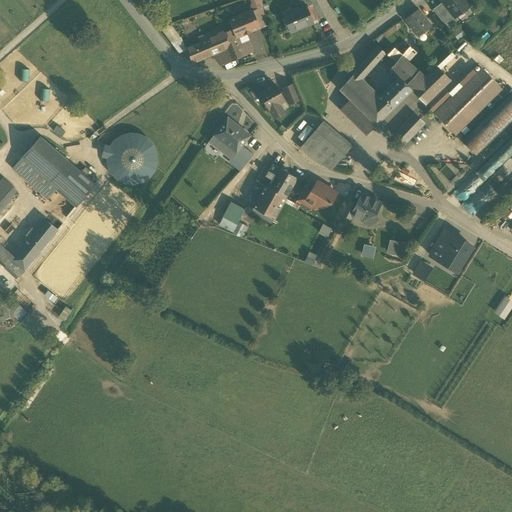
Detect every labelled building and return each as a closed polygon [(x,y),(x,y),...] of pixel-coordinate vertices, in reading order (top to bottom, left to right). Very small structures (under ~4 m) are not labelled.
[(250,6),(252,10),(252,12),(258,9),(253,0),(249,0),(251,3),(250,6)] [(253,0),(258,9),(263,7),(261,0),(253,0)] [(297,0),(301,8),(306,6),(307,7),(312,4),(310,0),(297,0)] [(441,0),(443,2),(455,17),(468,7),(463,0),(441,0)] [(448,20),(452,25),(458,20),(455,17),(443,2),(433,10),(443,24),(448,20)] [(283,16),(290,33),(313,23),(307,7),(306,6),(301,8),(283,16)] [(252,12),(259,28),(267,25),(263,7),(258,9),(252,12)] [(228,20),(232,29),(236,38),(246,34),(259,28),(252,12),(252,10),(228,20)] [(406,19),(418,35),(430,27),(418,10),(406,19)] [(171,42),(180,37),(170,25),(168,24),(160,27),(171,42)] [(465,34),(460,27),(452,32),(458,40),(465,34)] [(199,37),(202,42),(206,40),(220,35),(217,29),(199,37)] [(220,35),(206,40),(212,54),(216,55),(219,54),(221,52),(239,45),(236,38),(232,29),(220,35)] [(239,45),(243,56),(253,52),(246,34),(236,38),(239,45)] [(171,42),(179,52),(185,49),(180,37),(171,42)] [(384,52),(396,62),(401,56),(402,56),(403,55),(385,39),(378,47),(384,52)] [(193,62),(212,54),(206,40),(202,42),(187,48),(193,62)] [(399,52),(405,57),(413,49),(414,47),(408,42),(399,52)] [(216,55),(220,66),(243,56),(239,45),(221,52),(219,54),(216,55)] [(369,57),(375,62),(384,52),(378,47),(369,57)] [(413,49),(405,57),(409,61),(417,52),(413,49)] [(451,52),(436,66),(439,69),(454,55),(451,52)] [(399,77),(412,90),(425,77),(402,56),(401,56),(396,62),(390,69),(399,77)] [(375,62),(369,57),(361,66),(367,71),(375,62)] [(340,89),(344,94),(376,125),(394,107),(381,95),(377,99),(358,80),(361,79),(368,71),(367,71),(361,66),(340,89)] [(436,66),(425,77),(412,90),(411,91),(425,104),(451,80),(439,69),(436,66)] [(472,67),(449,91),(453,96),(477,72),(472,67)] [(435,114),(455,135),(502,89),(481,68),(477,72),(453,96),(435,114)] [(381,95),(394,107),(411,91),(412,90),(399,77),(381,95)] [(260,93),(274,118),(282,113),(277,105),(284,101),(275,84),(260,93)] [(282,88),(289,105),(300,101),(293,84),(282,88)] [(429,109),(435,114),(453,96),(449,91),(448,90),(429,109)] [(511,91),(461,140),(477,156),(511,121),(511,91)] [(208,100),(215,105),(220,97),(214,93),(208,100)] [(367,134),(376,125),(344,94),(338,100),(342,110),(367,134)] [(414,114),(410,119),(419,128),(424,123),(414,114)] [(235,153),(236,154),(242,146),(250,136),(228,118),(215,134),(213,136),(225,145),(235,153)] [(393,136),(403,145),(419,128),(410,119),(393,136)] [(351,145),(324,122),(301,149),(314,161),(330,169),(351,145)] [(309,124),(297,135),(304,141),(315,130),(309,124)] [(56,125),(53,130),(68,140),(72,134),(56,125)] [(149,176),(154,169),(156,160),(155,153),(152,145),(146,139),(139,136),(130,135),(122,137),(115,142),(110,149),(105,147),(103,155),(108,157),(109,165),(112,173),(119,179),(126,182),(134,183),(142,180),(149,176)] [(40,136),(23,156),(58,187),(78,204),(95,184),(94,184),(90,180),(81,172),(41,137),(40,136)] [(235,153),(213,136),(208,142),(230,160),(231,158),(235,153)] [(231,158),(243,167),(253,155),(242,146),(236,154),(235,153),(231,158)] [(47,199),(58,187),(23,156),(12,169),(47,199)] [(231,158),(230,160),(228,162),(240,171),(243,167),(231,158)] [(266,175),(273,179),(274,177),(277,178),(281,171),(281,170),(273,165),(266,175)] [(85,168),(81,172),(90,180),(94,176),(85,168)] [(281,171),(277,178),(293,187),(297,180),(281,171)] [(413,185),(415,179),(399,173),(397,180),(413,185)] [(286,198),(293,187),(277,178),(274,177),(273,179),(268,187),(286,198)] [(3,178),(0,181),(0,194),(4,198),(13,187),(3,178)] [(481,183),(461,205),(472,215),(492,193),(481,183)] [(298,199),(305,203),(314,189),(313,189),(307,185),(298,199)] [(305,203),(312,207),(315,202),(321,206),(326,205),(328,202),(330,204),(337,193),(328,188),(324,185),(318,186),(316,185),(313,189),(314,189),(305,203)] [(280,209),(286,198),(268,187),(265,186),(259,197),(280,209)] [(0,210),(17,191),(13,187),(4,198),(0,201),(0,210)] [(352,215),(361,220),(376,212),(381,203),(366,195),(362,193),(361,196),(357,204),(351,215),(352,215)] [(275,218),(280,209),(259,197),(254,205),(275,218)] [(240,223),(248,207),(233,199),(220,223),(235,231),(240,223)] [(342,217),(349,221),(352,215),(351,215),(357,204),(350,201),(342,217)] [(217,203),(213,213),(218,216),(222,205),(217,203)] [(275,218),(254,205),(253,208),(274,220),(275,218)] [(500,215),(503,219),(511,212),(507,208),(500,215)] [(12,256),(7,252),(0,259),(0,260),(5,265),(10,260),(23,270),(56,230),(43,219),(12,256)] [(249,228),(240,223),(235,231),(233,235),(243,238),(249,228)] [(332,229),(323,224),(318,233),(327,238),(332,229)] [(446,230),(440,239),(448,244),(450,245),(456,236),(446,230)] [(448,244),(442,253),(460,264),(471,246),(456,236),(450,245),(448,244)] [(442,253),(448,244),(440,239),(430,255),(438,260),(442,253)] [(375,246),(363,243),(361,255),(373,258),(375,246)] [(401,255),(403,244),(399,243),(398,248),(389,246),(388,252),(401,255)] [(317,255),(309,252),(306,257),(314,261),(317,255)] [(456,271),(460,264),(442,253),(438,260),(456,271)] [(18,277),(23,270),(10,260),(5,265),(18,277)] [(420,260),(412,274),(424,282),(433,267),(420,260)] [(57,298),(48,291),(44,295),(54,303),(57,298)] [(511,301),(505,297),(494,313),(504,320),(511,308),(511,301)] [(9,313),(40,339),(50,327),(30,309),(28,311),(13,298),(4,309),(6,310),(9,313)] [(71,311),(65,306),(58,317),(64,321),(71,311)] [(159,352),(163,344),(166,336),(168,332),(113,307),(104,327),(159,352)] [(171,338),(166,336),(163,344),(167,346),(171,338)] [(322,374),(335,378),(338,367),(325,363),(322,374)]
